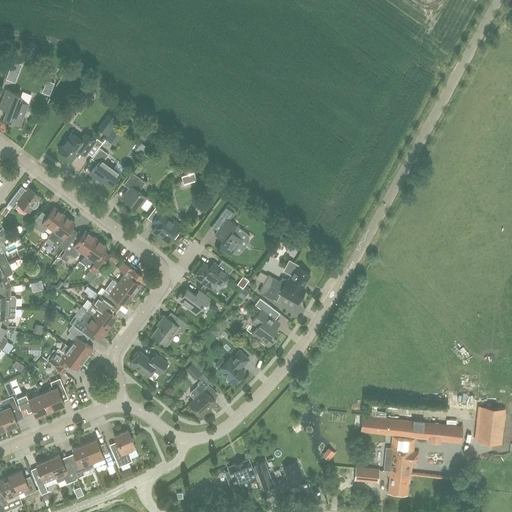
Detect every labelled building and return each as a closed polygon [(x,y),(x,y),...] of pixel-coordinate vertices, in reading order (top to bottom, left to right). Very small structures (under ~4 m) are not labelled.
[(6,89),(2,100),(0,105),(0,108),(6,111),(3,118),(20,124),(28,104),(19,100),(21,95),(6,89)] [(107,136),(119,120),(110,114),(98,129),(107,136)] [(113,145),(124,132),(116,125),(105,139),(113,145)] [(84,155),(95,140),(85,133),(81,139),(72,133),(59,150),(71,160),(79,150),(84,155)] [(100,148),(94,156),(92,159),(98,163),(90,174),(97,179),(98,178),(110,187),(120,174),(112,168),(114,166),(104,160),(108,154),(100,148)] [(132,172),(124,184),(129,188),(122,198),(138,210),(147,198),(138,191),(145,182),(132,172)] [(37,201),(40,197),(28,188),(21,197),(15,193),(8,203),(14,208),(18,203),(29,212),(32,208),(33,208),(35,208),(39,204),(38,202),(37,201)] [(47,237),(64,215),(54,207),(45,218),(40,214),(31,225),(41,233),(44,229),(45,230),(48,226),(53,230),(47,237)] [(247,233),(236,225),(230,220),(234,213),(226,207),(219,217),(224,221),(214,234),(223,241),(219,246),(230,255),(232,252),(234,254),(236,254),(239,254),(240,253),(242,251),(249,241),(250,239),(249,236),(248,234),(247,233)] [(162,208),(152,221),(157,225),(153,231),(169,242),(173,237),(174,238),(175,238),(179,233),(178,232),(177,231),(182,225),(166,214),(167,212),(162,208)] [(66,234),(75,222),(64,215),(47,237),(63,249),(72,238),(66,234)] [(0,230),(0,266),(9,263),(4,253),(2,253),(0,250),(0,241),(1,240),(4,242),(11,233),(3,227),(0,230)] [(85,254),(96,239),(85,230),(77,242),(72,238),(63,249),(65,251),(61,257),(66,261),(71,255),(75,257),(80,250),(85,254)] [(109,254),(104,250),(107,246),(96,239),(85,254),(80,261),(84,264),(96,273),(102,265),(104,262),(109,254)] [(118,263),(123,257),(115,250),(110,256),(118,263)] [(222,260),(218,265),(213,261),(211,264),(208,267),(203,263),(201,265),(199,265),(196,270),(196,272),(194,275),(210,287),(214,282),(220,286),(233,268),(222,260)] [(310,274),(297,267),(298,265),(289,260),(284,270),(291,274),(288,279),(287,279),(287,280),(282,277),(280,281),(268,275),(258,293),(262,295),(263,294),(277,302),(281,294),(297,303),(306,289),(303,287),(310,274)] [(144,278),(135,271),(122,261),(118,267),(125,273),(118,283),(133,295),(141,284),(139,283),(144,278)] [(0,287),(10,285),(6,277),(12,274),(13,272),(9,263),(0,266),(0,287)] [(261,279),(264,281),(269,273),(265,271),(261,279)] [(133,295),(118,283),(113,280),(105,290),(105,289),(100,295),(111,303),(115,299),(117,299),(125,305),(133,295)] [(11,286),(10,285),(0,287),(0,306),(15,307),(16,298),(15,296),(14,296),(10,295),(11,286)] [(187,289),(185,291),(184,289),(176,299),(196,314),(202,305),(201,305),(203,302),(206,304),(210,298),(199,290),(195,295),(187,289)] [(117,307),(111,303),(100,295),(99,294),(91,304),(98,309),(94,315),(109,327),(117,316),(113,313),(117,307)] [(255,304),(261,309),(252,322),(258,326),(252,334),(268,346),(276,336),(275,335),(278,331),(274,328),(278,321),(275,319),(280,313),(260,298),(255,304)] [(15,316),(15,307),(0,306),(0,325),(8,328),(9,318),(13,318),(14,317),(15,316)] [(101,337),(109,327),(94,315),(87,310),(79,320),(77,318),(72,324),(84,333),(86,334),(90,329),(101,337)] [(158,326),(152,334),(167,345),(172,338),(170,337),(174,333),(180,332),(181,333),(188,324),(178,317),(174,323),(164,315),(157,325),(158,326)] [(45,333),(47,327),(40,324),(38,331),(45,333)] [(79,338),(84,333),(72,324),(68,330),(70,332),(67,336),(74,341),(69,347),(85,359),(93,348),(79,338)] [(8,329),(5,335),(12,339),(16,333),(8,329)] [(46,359),(57,368),(64,373),(71,364),(77,369),(85,359),(69,347),(64,353),(58,348),(55,352),(53,350),(46,359)] [(231,359),(229,358),(227,360),(224,356),(215,365),(219,368),(218,369),(234,384),(245,373),(240,368),(248,359),(239,350),(231,359)] [(150,360),(139,351),(138,353),(136,353),(134,356),(134,358),(130,363),(148,376),(154,368),(160,373),(168,363),(155,353),(150,360)] [(201,376),(196,381),(199,384),(191,391),(191,396),(193,399),(189,403),(199,415),(215,402),(207,393),(212,388),(201,376)] [(65,391),(60,378),(50,382),(52,386),(49,387),(50,389),(40,393),(48,411),(64,404),(60,393),(65,391)] [(40,393),(28,398),(26,391),(22,392),(15,395),(23,416),(34,412),(36,416),(48,411),(40,393)] [(12,411),(18,408),(13,395),(0,400),(0,401),(1,403),(0,403),(0,416),(5,429),(17,424),(12,411)] [(432,409),(432,401),(420,402),(420,410),(432,409)] [(362,432),(460,442),(461,426),(364,416),(362,432)] [(135,448),(128,430),(114,436),(119,449),(112,452),(118,466),(132,461),(128,451),(135,448)] [(96,439),(84,444),(92,462),(103,457),(107,466),(114,463),(108,450),(102,453),(96,439)] [(92,462),(84,444),(72,449),(77,461),(71,464),(72,466),(76,477),(83,474),(82,471),(93,466),(92,462)] [(333,460),(339,453),(333,447),(327,454),(333,460)] [(419,451),(413,451),(413,450),(392,448),(389,470),(411,472),(412,462),(418,462),(419,451)] [(76,477),(72,466),(65,469),(59,455),(47,460),(55,477),(54,477),(57,482),(64,479),(66,484),(77,479),(76,477)] [(228,466),(229,471),(225,472),(229,484),(234,482),(235,487),(256,479),(253,473),(257,471),(260,480),(270,476),(264,461),(255,465),(256,467),(252,468),(248,459),(228,466)] [(55,477),(47,460),(36,464),(41,477),(35,480),(41,494),(48,491),(44,482),(54,477),(55,477)] [(304,481),(296,461),(284,466),(291,486),(304,481)] [(132,462),(122,465),(125,477),(136,474),(132,462)] [(379,469),(356,467),(355,480),(378,482),(379,469)] [(21,470),(10,475),(18,492),(23,490),(25,495),(36,490),(32,481),(32,479),(26,481),(25,480),(21,470)] [(411,477),(411,472),(389,470),(389,475),(390,475),(389,492),(408,494),(409,477),(411,477)] [(18,492),(10,475),(0,479),(0,486),(2,491),(0,492),(0,502),(2,507),(1,505),(20,497),(18,492)]
